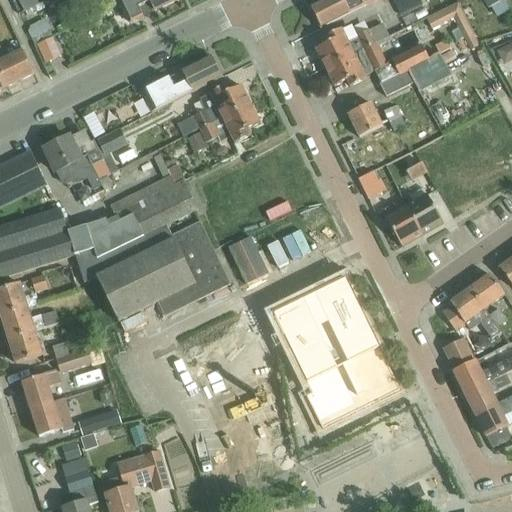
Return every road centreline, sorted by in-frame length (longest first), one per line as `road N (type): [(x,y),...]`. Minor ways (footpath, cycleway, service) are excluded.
road 1 (tertiary): [(0,126),(244,4)]
road 2 (residential): [(363,240),(244,4)]
road 3 (residential): [(145,350),(363,240)]
road 4 (residential): [(477,477),(397,311)]
road 5 (residential): [(145,350),(206,472),(216,511)]
road 6 (residential): [(397,311),(511,228)]
